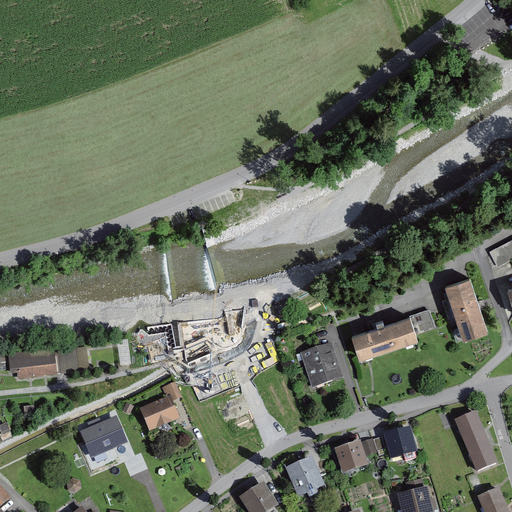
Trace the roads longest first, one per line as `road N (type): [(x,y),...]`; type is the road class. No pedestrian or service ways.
road 1 (residential): [(0,264),(74,243),(296,146),(477,0)]
road 2 (residential): [(467,390),(287,446),(192,511)]
